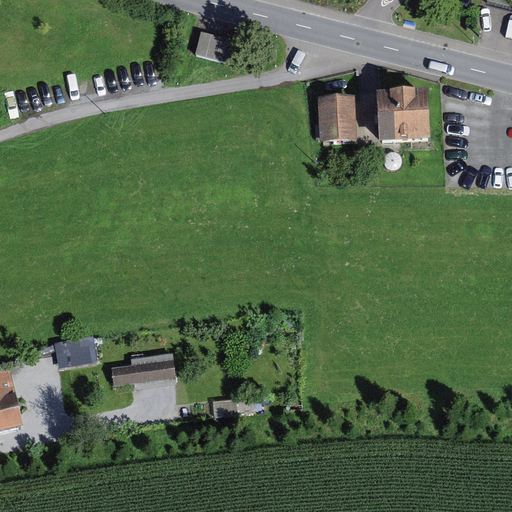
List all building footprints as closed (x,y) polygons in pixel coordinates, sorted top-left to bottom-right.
[(511,47),(511,0),(486,0),(477,39),(511,47)] [(230,62),(234,39),(206,33),(202,57),(230,62)] [(425,111),(372,114),(375,160),(428,157),(425,111)] [(352,114),(310,118),(314,161),(355,158),(352,114)] [(67,365),(99,363),(98,339),(66,341),(67,365)] [(174,378),(104,386),(106,406),(177,397),(174,378)] [(0,452),(18,449),(6,394),(0,395),(0,452)]
